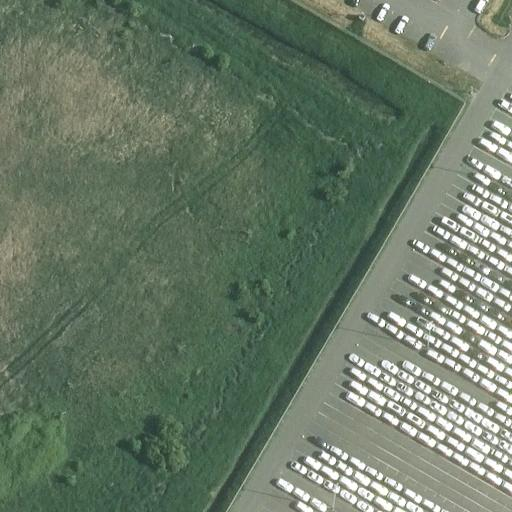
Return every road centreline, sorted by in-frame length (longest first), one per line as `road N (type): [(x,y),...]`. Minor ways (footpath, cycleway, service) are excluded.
road 1 (unclassified): [(503,60),(243,511)]
road 2 (unclassified): [(396,0),(503,60)]
